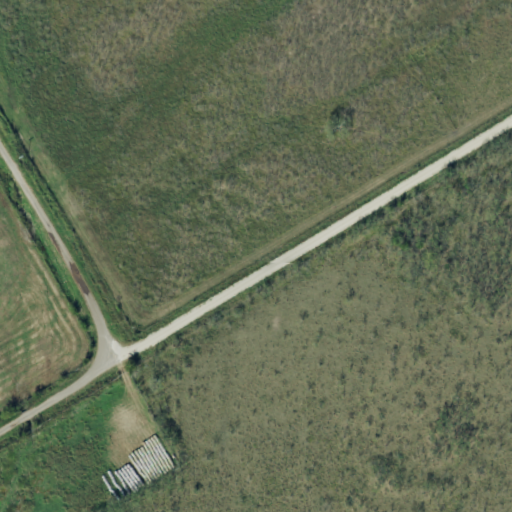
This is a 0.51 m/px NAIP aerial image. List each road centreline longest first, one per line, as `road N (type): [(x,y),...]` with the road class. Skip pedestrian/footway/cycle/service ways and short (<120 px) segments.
road 1 (residential): [(89,383),(511,126)]
road 2 (residential): [(0,438),(89,383),(110,339),(98,300),(0,132)]
